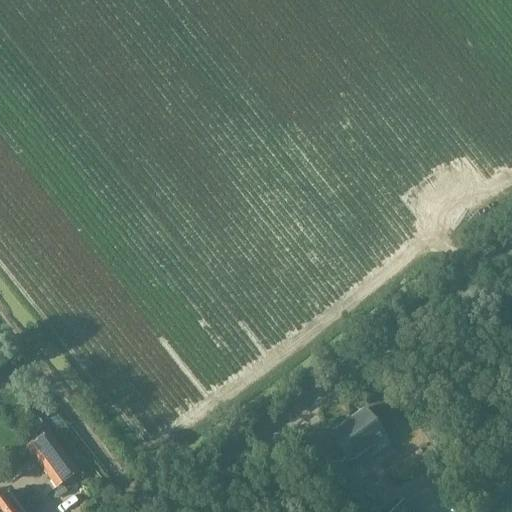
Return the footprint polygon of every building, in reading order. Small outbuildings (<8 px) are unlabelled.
[(372,164),(398,199),(429,176),(403,141),(372,164)] [(363,409),(328,435),(349,464),(384,438),(363,409)] [(47,431),(24,447),(54,490),(77,473),(47,431)] [(0,511),(20,511),(6,492),(0,496),(0,511)] [(414,511),(401,499),(389,511),(414,511)]
